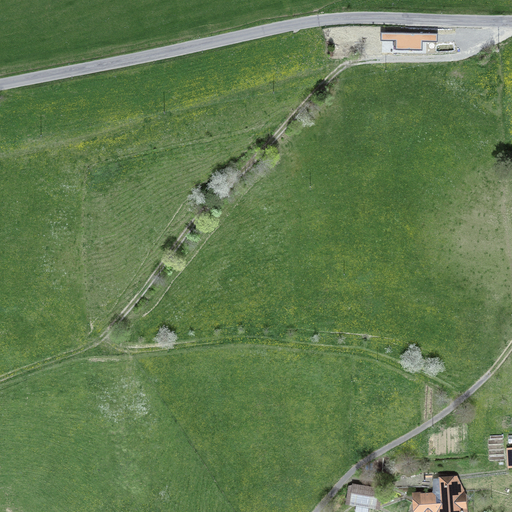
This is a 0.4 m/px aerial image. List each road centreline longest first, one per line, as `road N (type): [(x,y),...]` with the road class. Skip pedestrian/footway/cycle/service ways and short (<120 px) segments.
road 1 (tertiary): [(511,22),(346,19),(0,85)]
road 2 (track): [(113,326),(232,177),(339,68),(441,59)]
road 3 (unclassified): [(314,511),(347,472),(450,408),(487,374)]
